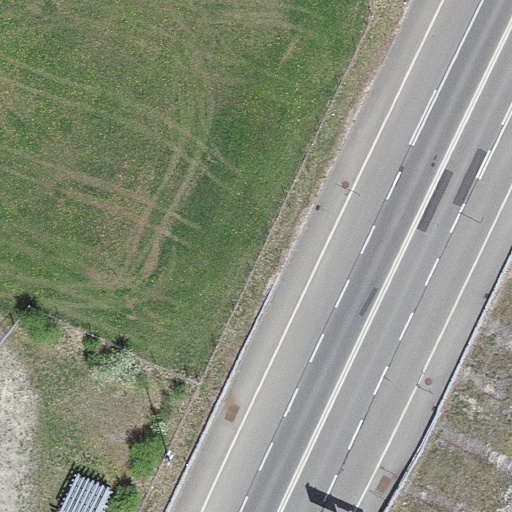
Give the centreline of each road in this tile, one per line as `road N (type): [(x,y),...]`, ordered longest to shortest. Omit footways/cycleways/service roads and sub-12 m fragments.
road 1 (trunk): [(363,332),(511,23)]
road 2 (trunk): [(363,332),(511,89)]
road 3 (trunk): [(280,511),(363,332)]
